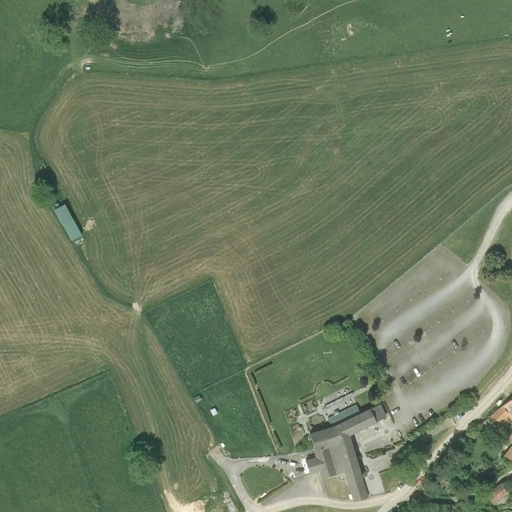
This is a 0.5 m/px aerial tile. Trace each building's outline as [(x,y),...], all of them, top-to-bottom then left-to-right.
[(74,248),(86,243),(71,210),(60,215),(74,248)] [(349,482),(358,511),(372,506),(354,444),(391,427),(386,413),(363,422),(360,414),(332,427),(335,435),(313,441),(318,459),(320,466),(310,468),(314,484),(323,481),(326,488),(349,482)] [(511,431),(511,421),(508,416),(495,425),(504,437),(511,431)] [(511,500),(507,494),(500,500),(506,508),(511,503),(511,500)] [(506,508),(500,500),(493,505),(497,511),(504,511),(507,510),(506,508)]
